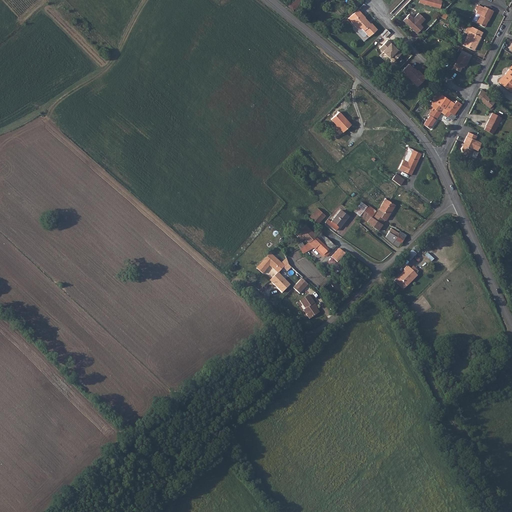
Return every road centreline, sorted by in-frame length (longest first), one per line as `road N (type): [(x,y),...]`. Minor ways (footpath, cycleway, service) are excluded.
road 1 (track): [(375,277),(498,511)]
road 2 (track): [(133,511),(321,328)]
road 3 (tertiary): [(268,0),(381,95),(435,160)]
road 4 (unclassified): [(380,272),(306,333),(255,291)]
road 5 (residential): [(469,99),(367,0)]
road 6 (tertiary): [(456,202),(511,328)]
